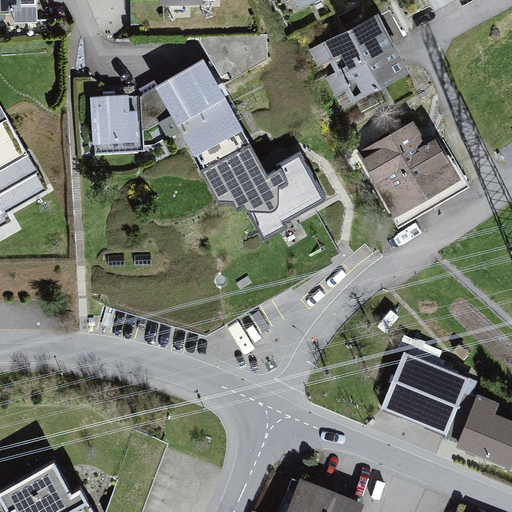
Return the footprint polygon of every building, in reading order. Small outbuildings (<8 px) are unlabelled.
[(27,0),(0,0),(0,29),(30,28),(27,0)] [(284,0),(291,13),(317,0),(284,0)] [(431,0),(441,16),(473,0),(431,0)] [(380,13),(312,46),(326,77),(395,43),(380,13)] [(256,39),(206,42),(223,76),(261,56),(256,39)] [(395,43),(326,77),(341,107),(410,73),(395,43)] [(204,59),(141,95),(144,151),(180,129),(227,99),(204,59)] [(141,95),(90,97),(96,153),(144,151),(141,95)] [(227,99),(180,129),(206,167),(202,172),(220,205),(235,204),(234,210),(245,206),(258,226),(209,261),(169,226),(112,225),(112,300),(204,330),(336,251),(309,207),(325,197),(301,153),(278,164),(280,170),(269,177),(227,99)] [(0,228),(14,220),(9,210),(50,189),(0,101),(0,228)] [(422,125),(366,157),(402,225),(474,185),(447,136),(431,143),(422,125)] [(478,383),(410,354),(386,407),(455,440),(450,447),(511,474),(511,426),(507,424),(511,414),(474,396),(478,383)] [(132,430),(110,511),(148,511),(167,439),(132,430)] [(93,511),(68,467),(0,505),(3,511),(93,511)] [(369,511),(371,506),(309,483),(297,511),(369,511)]
